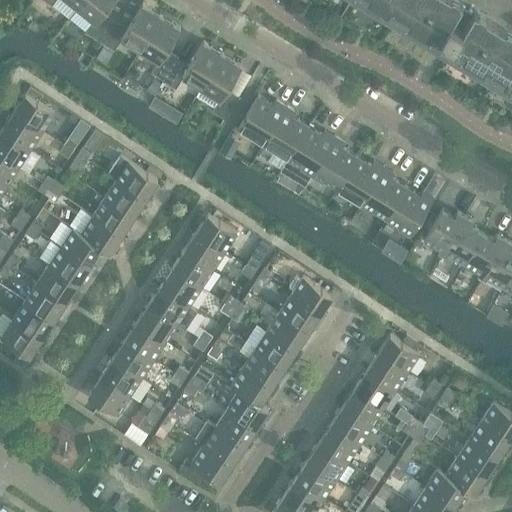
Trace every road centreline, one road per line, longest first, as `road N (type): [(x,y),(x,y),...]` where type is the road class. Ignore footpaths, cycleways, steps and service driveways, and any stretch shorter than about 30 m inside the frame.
road 1 (residential): [(511,192),(194,0)]
road 2 (residential): [(226,511),(279,423),(301,419),(329,377),(323,356),(351,311)]
